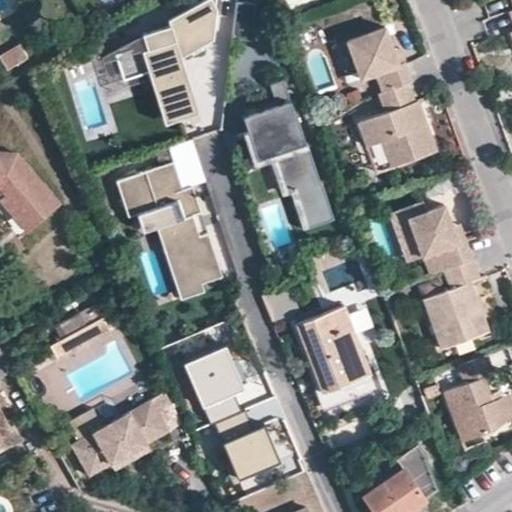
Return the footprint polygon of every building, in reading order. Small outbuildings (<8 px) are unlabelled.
[(214,35),(218,0),(209,0),(184,15),(187,21),(173,29),(145,38),(148,49),(118,59),(127,84),(151,76),(156,74),(174,126),(197,118),(178,62),(183,59),(192,52),(195,57),(200,54),(206,51),(200,43),(214,35)] [(254,39),(258,7),(238,5),(234,37),(254,39)] [(173,29),(187,21),(184,15),(170,23),(173,29)] [(409,80),(401,61),(395,62),(389,48),(381,26),(344,40),(358,77),(371,72),(379,91),(404,82),(409,80)] [(24,44),(1,54),(8,70),(31,60),(24,44)] [(395,46),(389,48),(395,62),(401,61),(395,46)] [(178,62),(197,118),(202,116),(183,59),(178,62)] [(174,126),(156,74),(151,76),(168,127),(174,126)] [(404,82),(379,91),(375,93),(381,111),(355,122),(363,145),(378,140),(389,166),(434,150),(420,112),(415,114),(410,100),(404,82)] [(333,222),(297,114),(295,114),(284,83),(271,87),(276,103),(281,119),(275,121),(271,110),(247,118),(244,119),(246,127),(249,134),(258,162),(275,157),(288,197),(292,196),(296,194),(308,231),(333,222)] [(415,114),(420,112),(415,99),(410,100),(415,114)] [(281,119),(276,103),(245,113),(247,118),(271,110),(275,121),(281,119)] [(288,197),(275,157),(258,162),(249,134),(244,135),(255,169),(271,163),(283,199),(288,197)] [(196,141),(172,149),(176,163),(186,191),(196,187),(210,183),(196,141)] [(61,206),(15,153),(0,151),(0,202),(24,232),(61,206)] [(186,191),(176,163),(118,183),(131,219),(153,211),(160,208),(180,201),(186,219),(166,226),(159,228),(184,300),(209,291),(206,283),(227,276),(212,233),(207,235),(203,236),(196,216),(200,215),(205,213),(201,203),(196,187),(186,191)] [(296,194),(292,196),(304,232),(308,231),(296,194)] [(423,206),(394,217),(411,263),(423,259),(409,221),(426,214),(423,206)] [(459,245),(453,229),(445,207),(426,214),(409,221),(423,259),(439,253),(446,272),(475,261),(468,242),(459,245)] [(166,226),(160,208),(153,211),(159,228),(166,226)] [(207,235),(200,215),(196,216),(203,236),(207,235)] [(462,226),(453,229),(459,245),(468,242),(462,226)] [(475,261),(446,272),(453,291),(425,301),(444,353),(491,336),(472,285),(482,281),(475,261)] [(342,301),(296,320),(323,387),(343,380),(348,394),(363,388),(375,383),(342,301)] [(105,310),(51,339),(58,353),(113,323),(105,310)] [(233,363),(225,345),(185,362),(210,422),(241,409),(233,391),(243,387),(233,363)] [(0,375),(12,370),(0,347),(0,375)] [(491,399),(483,377),(492,373),(485,353),(456,363),(464,383),(442,391),(461,443),(491,432),(509,418),(500,396),(491,399)] [(511,415),(511,406),(508,393),(500,396),(509,418),(511,415)] [(165,394),(71,446),(89,477),(111,465),(147,445),(162,436),(182,425),(165,394)] [(1,410),(0,408),(0,450),(9,445),(21,438),(13,424),(10,426),(1,410)] [(245,409),(215,422),(237,475),(277,458),(270,440),(263,424),(253,428),(245,409)] [(151,452),(147,445),(111,465),(114,472),(151,452)] [(403,472),(364,500),(373,511),(413,511),(418,509),(427,502),(426,500),(438,492),(425,457),(415,448),(397,462),(403,472)]
